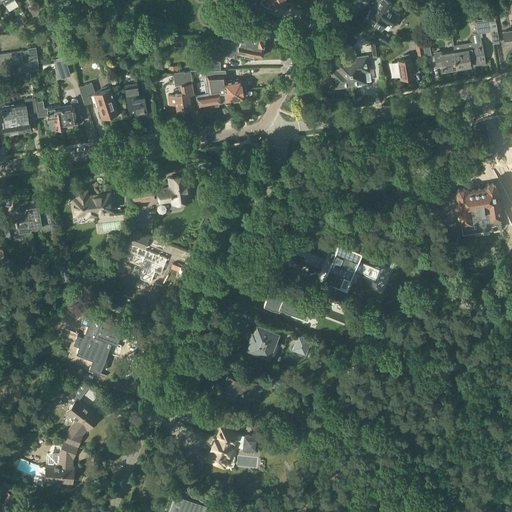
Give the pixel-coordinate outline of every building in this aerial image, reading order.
[(85,0),(91,10),(98,6),(94,0),(85,0)] [(380,30),(385,22),(394,27),(396,23),(394,22),(399,14),(388,8),(391,2),(387,0),(381,0),(374,12),(370,9),(365,18),(373,23),(372,25),(377,28),(376,30),(375,29),(372,35),(394,47),(397,42),(379,32),(380,30)] [(38,13),(48,7),(45,2),(35,8),(34,6),(38,13)] [(225,11),(242,18),(246,9),(229,2),(225,11)] [(34,15),(38,13),(34,6),(30,9),(34,15)] [(443,15),(448,9),(444,7),(440,13),(443,15)] [(493,44),(499,43),(494,18),(493,9),(488,10),(488,14),(491,30),(493,44)] [(23,13),(18,17),(20,19),(22,23),(27,20),(23,13)] [(476,33),(491,30),(488,14),(482,15),(482,20),(474,21),(476,33)] [(135,30),(140,25),(134,19),(129,24),(127,26),(132,32),(135,30)] [(342,28),(354,34),(358,28),(346,21),(342,28)] [(243,41),(264,44),(265,44),(266,41),(265,41),(264,39),(265,36),(269,37),(271,30),(266,29),(267,28),(246,24),(243,41)] [(511,29),(503,31),(505,44),(511,42),(511,29)] [(457,69),(470,66),(470,65),(484,63),(481,41),(481,40),(480,33),(473,34),(472,36),(473,42),(453,46),(454,51),(457,69)] [(425,55),(431,54),(430,48),(428,36),(422,37),(425,55)] [(114,41),(117,48),(120,56),(130,53),(124,37),(114,41)] [(231,39),(226,38),(222,37),(219,53),(232,56),(233,50),(245,53),(244,57),(253,58),(254,54),(261,56),(263,45),(264,44),(243,41),(231,39)] [(414,38),(416,48),(417,55),(424,54),(421,37),(414,38)] [(373,56),(380,55),(378,41),(371,42),(373,56)] [(28,49),(30,62),(30,65),(39,64),(36,46),(28,48),(28,49)] [(357,57),(355,50),(353,48),(347,49),(348,57),(353,84),(355,84),(357,86),(361,85),(363,83),(365,82),(363,69),(369,68),(367,56),(357,57)] [(20,50),(22,63),(30,62),(28,49),(20,50)] [(442,67),(443,67),(443,71),(457,69),(454,51),(441,53),(441,52),(435,53),(437,66),(441,65),(442,67)] [(56,78),(70,75),(63,53),(61,54),(61,56),(53,59),(56,78)] [(410,57),(410,53),(404,54),(404,58),(398,59),(398,61),(391,62),(394,76),(400,75),(401,77),(413,75),(410,57)] [(334,87),(353,84),(348,57),(343,57),(341,60),(336,61),(337,70),(332,70),(333,77),(331,79),(332,83),(334,85),(334,87)] [(221,69),(220,61),(198,62),(198,70),(207,70),(208,70),(221,69)] [(29,62),(18,64),(19,72),(30,70),(29,62)] [(208,76),(210,93),(215,93),(220,92),(246,87),(245,82),(243,81),(242,81),(241,78),(227,80),(226,69),(221,69),(208,70),(207,70),(208,76)] [(192,82),(191,73),(191,71),(184,72),(184,70),(178,71),(173,72),(175,85),(180,84),(182,93),(175,94),(168,95),(169,103),(176,102),(178,109),(190,107),(186,83),(192,82)] [(95,91),(92,82),(79,86),(85,103),(97,99),(100,111),(98,111),(100,116),(102,116),(110,114),(111,118),(118,115),(117,112),(118,111),(112,92),(112,90),(111,90),(110,86),(109,87),(109,85),(101,88),(101,89),(95,91)] [(139,95),(137,83),(124,85),(127,105),(133,104),(135,116),(147,114),(144,94),(139,95)] [(230,94),(231,100),(244,98),(244,95),(245,95),(247,93),(246,88),(246,87),(220,92),(221,96),(230,94)] [(218,102),(231,100),(230,94),(221,96),(220,92),(215,93),(210,93),(202,95),(196,95),(198,105),(208,104),(212,103),(212,104),(212,106),(218,105),(218,103),(218,102)] [(18,131),(23,130),(25,130),(25,131),(30,130),(29,124),(29,119),(28,119),(27,112),(37,111),(36,101),(35,97),(24,99),(25,103),(14,104),(18,131)] [(79,104),(78,104),(77,99),(76,99),(75,98),(74,98),(73,99),(72,99),(71,100),(72,105),(62,107),(65,125),(77,123),(77,122),(82,122),(82,121),(83,120),(83,119),(83,118),(82,117),(82,116),(81,116),(81,115),(80,115),(79,104)] [(62,107),(62,105),(47,107),(47,108),(43,109),(43,108),(44,108),(43,100),(36,101),(37,111),(38,116),(44,115),(44,114),(48,113),(50,126),(51,127),(52,128),(53,127),(53,126),(55,126),(55,127),(65,125),(62,107)] [(2,106),(5,125),(7,134),(12,133),(11,132),(18,131),(14,104),(2,106)] [(209,170),(204,173),(207,179),(212,176),(209,170)] [(153,186),(132,189),(133,202),(155,198),(154,195),(158,194),(160,201),(173,199),(173,203),(190,200),(189,189),(187,189),(185,175),(169,177),(171,187),(158,189),(158,190),(154,190),(153,186)] [(458,188),(456,191),(465,260),(504,255),(495,186),(492,184),(487,185),(485,187),(485,188),(466,190),(463,188),(458,188)] [(87,213),(89,215),(94,214),(96,212),(112,209),(109,192),(88,195),(87,190),(76,192),(77,197),(75,197),(76,204),(73,205),(75,215),(87,213)] [(31,199),(25,200),(30,227),(41,225),(41,224),(46,223),(45,219),(51,218),(49,205),(39,207),(38,203),(39,203),(38,196),(31,197),(31,199)] [(10,212),(7,214),(8,220),(11,222),(17,221),(19,231),(30,229),(25,200),(20,201),(19,199),(14,200),(16,211),(10,212)] [(46,223),(41,224),(41,225),(42,231),(53,229),(51,218),(45,219),(46,223)] [(2,238),(12,237),(10,227),(6,228),(0,229),(2,238)] [(129,243),(144,249),(149,237),(134,231),(129,243)] [(367,251),(338,240),(335,248),(334,249),(331,248),(328,257),(331,258),(330,260),(323,279),(330,282),(329,285),(337,288),(338,285),(346,288),(349,280),(354,282),(359,271),(376,278),(381,266),(364,259),(367,251)] [(113,252),(121,255),(124,248),(116,245),(113,252)] [(167,258),(147,249),(144,255),(137,253),(130,250),(126,259),(148,268),(146,273),(154,277),(156,271),(161,273),(167,258)] [(71,280),(68,264),(60,265),(62,281),(71,280)] [(271,285),(265,300),(280,306),(281,304),(303,312),(306,304),(313,307),(315,302),(271,285)] [(117,344),(123,326),(92,314),(84,336),(77,334),(73,343),(80,346),(77,353),(93,360),(91,365),(100,368),(99,372),(99,373),(108,352),(104,351),(108,340),(117,344)] [(252,339),(248,347),(255,350),(254,352),(255,355),(259,356),(261,355),(262,353),(269,355),(277,333),(257,325),(254,333),(252,332),(250,339),(252,339)] [(298,335),(293,348),(305,353),(310,340),(298,335)] [(240,379),(227,374),(219,392),(233,398),(237,389),(242,391),(241,392),(243,393),(243,392),(252,395),(256,383),(241,377),(240,379)] [(77,446),(79,442),(82,435),(87,428),(88,429),(89,427),(91,429),(95,424),(93,423),(98,415),(77,399),(78,397),(74,393),(62,384),(55,391),(68,401),(72,404),(66,412),(76,420),(69,429),(64,441),(77,446)] [(244,437),(237,434),(237,433),(221,427),(217,436),(216,436),(210,449),(211,450),(208,459),(224,466),(234,440),(243,444),(243,449),(257,450),(258,437),(245,435),(244,437)] [(291,440),(281,437),(278,445),(288,448),(291,440)] [(73,457),(77,446),(64,441),(60,452),(60,453),(47,452),(46,463),(45,480),(72,482),(73,474),(75,474),(75,467),(73,467),(74,466),(72,465),(73,457)] [(0,499),(1,500),(0,500),(8,504),(11,500),(14,502),(17,496),(12,494),(15,487),(0,480),(0,499)] [(21,482),(19,487),(33,493),(37,484),(33,483),(32,486),(21,482)] [(168,511),(211,511),(213,509),(175,494),(168,511)]
